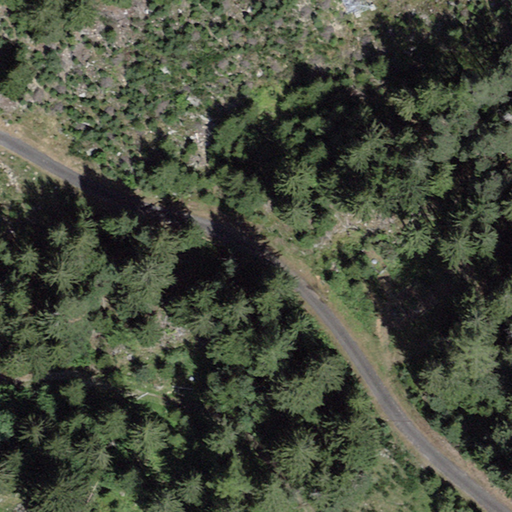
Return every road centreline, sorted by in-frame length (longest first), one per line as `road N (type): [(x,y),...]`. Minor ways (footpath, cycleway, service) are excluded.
road 1 (unclassified): [(501,511),(420,445),(328,319),(268,259),(229,237),(80,185),(0,138)]
road 2 (track): [(0,379),(39,378),(195,410),(303,511)]
